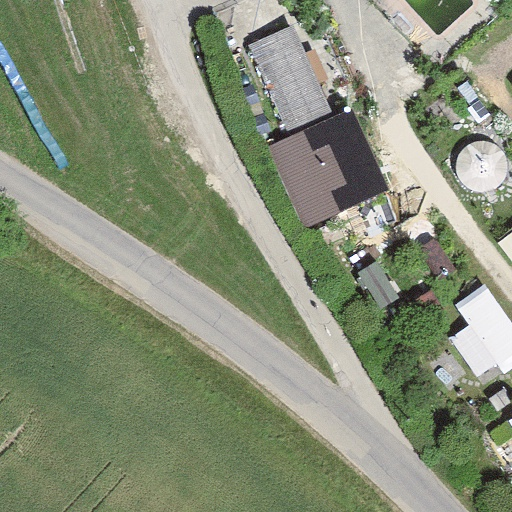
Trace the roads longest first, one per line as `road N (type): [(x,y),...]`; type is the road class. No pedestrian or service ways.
road 1 (unclassified): [(405,487),(359,382),(220,149),(164,0)]
road 2 (residential): [(405,487),(292,382),(0,174)]
